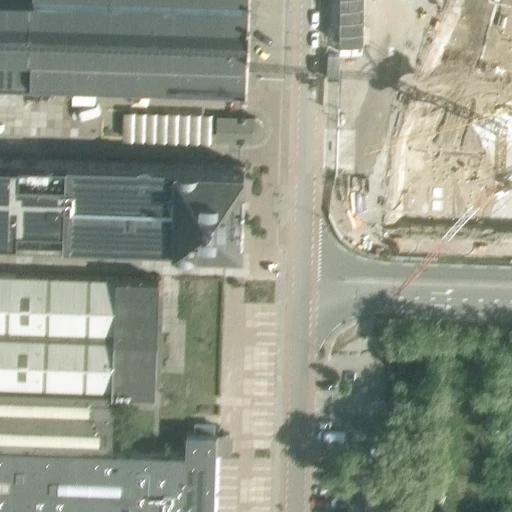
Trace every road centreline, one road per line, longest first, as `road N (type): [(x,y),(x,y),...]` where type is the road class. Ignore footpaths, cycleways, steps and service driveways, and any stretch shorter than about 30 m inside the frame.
road 1 (residential): [(300,269),(309,0)]
road 2 (unclassified): [(511,275),(300,269)]
road 3 (residential): [(294,511),(300,300)]
road 4 (unclassified): [(300,300),(511,304)]
